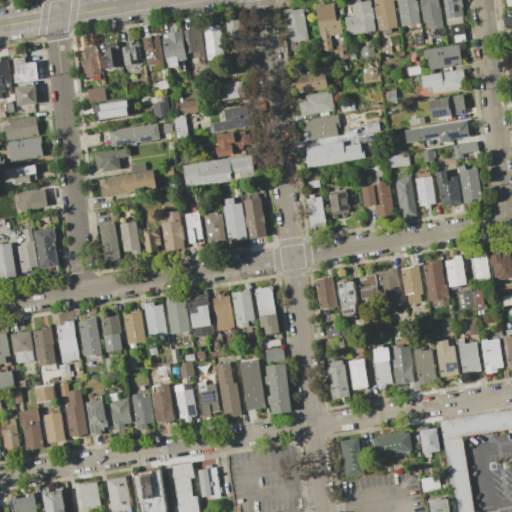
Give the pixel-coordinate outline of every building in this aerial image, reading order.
[(353,15),(350,0),(359,0),(360,1),(369,0),(375,30),(347,35),(344,17),(353,15)] [(392,0),(397,26),(390,27),(390,32),(383,33),(382,28),(378,29),(376,18),(375,18),(373,7),(374,7),(373,0),(392,0)] [(415,0),(419,22),(400,25),(396,0),(415,0)] [(438,0),(442,27),(433,28),(433,30),(428,31),(427,25),(425,26),(424,21),(422,22),(419,0),(438,0)] [(460,0),(462,7),(460,7),(465,40),(451,42),(449,25),(446,25),(442,0),(460,0)] [(315,10),(314,4),(323,3),(323,5),(332,3),(335,21),(339,21),(341,34),(329,36),(331,48),(323,50),(320,37),(319,38),(315,15),(314,15),(313,10),(315,10)] [(291,7),(291,10),(302,8),(307,40),(299,41),(299,45),(294,46),(293,42),(289,43),(283,9),(291,7)] [(510,16),(511,23),(502,25),(501,17),(510,16)] [(224,20),(238,19),(240,46),(226,47),(224,20)] [(219,24),(223,57),(206,59),(202,26),(219,24)] [(200,27),(204,55),(192,57),(191,52),(187,52),(183,30),(200,27)] [(162,37),(162,34),(181,30),(185,59),(182,59),(183,64),(168,67),(167,61),(165,62),(161,38),(162,37)] [(421,34),(422,45),(415,46),(413,35),(421,34)] [(157,35),(162,68),(154,69),(154,63),(146,64),(142,37),(157,35)] [(126,45),(125,42),(128,41),(128,40),(137,38),(140,57),(136,58),(137,62),(123,65),(120,46),(126,45)] [(106,55),(104,44),(116,42),(120,67),(107,69),(107,70),(105,71),(105,69),(103,70),(100,56),(106,55)] [(458,44),(461,64),(429,69),(427,59),(423,59),(422,50),(458,44)] [(83,52),(82,47),(94,45),(99,73),(83,76),(79,52),(83,52)] [(335,47),(345,45),(347,59),(342,59),(342,57),(338,57),(337,52),(336,52),(335,47)] [(390,45),(391,54),(380,56),(379,47),(390,45)] [(360,47),(371,46),(373,55),(361,57),(360,47)] [(243,55),(243,61),(246,61),(246,68),(243,68),(244,73),(232,74),(230,56),(243,55)] [(14,73),(13,58),(23,57),(24,62),(35,61),(37,80),(14,82),(13,73),(14,73)] [(0,61),(7,60),(10,83),(3,84),(4,91),(0,91),(1,98),(0,98),(0,61)] [(418,65),(420,73),(404,76),(402,68),(418,65)] [(376,67),(378,80),(362,83),(360,73),(367,72),(366,69),(376,67)] [(462,69),(463,76),(461,77),(463,89),(432,94),(431,86),(422,88),(420,76),(462,69)] [(324,71),(327,88),(299,92),(296,76),(324,71)] [(215,96),(213,86),(241,81),(244,96),(215,101),(215,98),(213,99),(213,96),(215,96)] [(35,84),(37,104),(16,106),(14,86),(35,84)] [(103,86),(105,98),(87,100),(85,89),(103,86)] [(394,89),(396,102),(384,104),(382,91),(394,89)] [(305,100),(304,95),(330,91),(333,110),(300,115),(298,101),(305,100)] [(461,94),(464,113),(431,118),(427,100),(461,94)] [(166,97),(169,116),(153,117),(152,103),(160,102),(160,97),(166,97)] [(128,99),(130,114),(94,120),(91,105),(128,99)] [(195,100),(197,111),(180,113),(178,102),(195,100)] [(0,104),(12,102),(13,111),(4,113),(4,116),(0,116),(0,104)] [(224,120),(223,109),(246,105),(248,116),(249,125),(210,132),(208,122),(224,120)] [(184,114),(187,136),(174,138),(171,116),(184,114)] [(9,124),(9,120),(35,115),(38,134),(5,140),(2,125),(9,124)] [(300,120),(336,115),(338,126),(335,126),(336,135),(304,141),(300,120)] [(422,116),(423,123),(408,126),(407,119),(422,116)] [(465,119),(468,136),(444,140),(444,141),(438,142),(437,137),(405,142),(403,130),(465,119)] [(378,121),(379,130),(366,133),(364,123),(378,121)] [(155,122),(158,138),(135,141),(135,144),(130,145),(129,142),(109,145),(107,130),(155,122)] [(219,147),(219,144),(217,144),(215,135),(243,130),(244,135),(248,134),(250,143),(242,145),(242,148),(232,150),(233,154),(217,157),(215,148),(219,147)] [(7,141),(39,136),(42,156),(10,161),(7,141)] [(306,155),(305,147),(341,141),(342,146),(359,143),(360,150),(362,149),(364,157),(308,167),(308,165),(306,165),(304,155),(306,155)] [(475,141),(477,150),(460,153),(461,158),(454,159),(452,145),(475,141)] [(128,147),(129,156),(118,157),(120,169),(103,172),(102,167),(96,168),(94,153),(128,147)] [(431,148),(432,160),(423,162),(421,150),(431,148)] [(250,154),(253,175),(185,185),(182,165),(250,154)] [(401,154),(402,157),(408,157),(409,164),(387,168),(386,156),(401,154)] [(143,161),(144,170),(131,172),(129,163),(143,161)] [(0,170),(34,164),(36,172),(28,174),(29,181),(0,187),(0,170)] [(463,166),(464,169),(475,168),(480,198),(462,200),(457,166),(463,166)] [(134,188),(135,191),(101,197),(98,179),(152,170),(154,184),(134,188)] [(445,170),(446,181),(448,180),(448,177),(455,176),(459,203),(440,206),(435,172),(445,170)] [(397,183),(396,179),(403,178),(403,177),(409,175),(416,215),(400,218),(394,183),(397,183)] [(430,176),(434,203),(419,205),(418,202),(417,203),(417,201),(418,201),(414,178),(430,176)] [(317,180),(319,186),(308,188),(307,181),(317,180)] [(387,182),(392,215),(376,217),(374,204),(363,206),(360,187),(387,182)] [(44,188),(47,206),(17,211),(14,193),(44,188)] [(345,189),(348,212),(331,215),(328,191),(345,189)] [(320,196),(324,224),(309,227),(304,199),(320,196)] [(224,205),(223,199),(232,197),(233,204),(240,203),(246,239),(228,242),(222,206),(224,205)] [(259,198),(265,236),(248,239),(242,201),(259,198)] [(166,221),(164,212),(178,210),(184,247),(164,251),(159,222),(166,221)] [(197,212),(202,241),(188,243),(183,214),(197,212)] [(212,212),(213,215),(220,213),(224,238),(207,241),(202,214),(212,212)] [(134,221),(140,252),(133,254),(132,249),(124,251),(123,248),(122,249),(121,245),(123,245),(122,239),(120,240),(120,236),(121,235),(119,223),(134,221)] [(113,222),(119,258),(105,260),(99,225),(113,222)] [(44,229),(43,227),(49,226),(49,228),(53,227),(55,240),(53,240),(57,265),(39,268),(33,231),(44,229)] [(156,226),(158,235),(154,236),(155,237),(158,236),(159,244),(156,244),(157,251),(144,253),(140,229),(156,226)] [(20,246),(20,243),(25,242),(22,229),(30,227),(37,266),(29,267),(30,271),(20,272),(16,246),(20,246)] [(0,243),(11,242),(16,276),(0,278),(0,243)] [(498,250),(498,253),(507,251),(511,277),(494,280),(489,251),(498,250)] [(484,253),(488,276),(482,277),(482,280),(477,280),(477,278),(474,279),(470,256),(484,253)] [(460,255),(465,286),(449,289),(444,260),(453,259),(452,256),(460,255)] [(432,263),(432,261),(439,260),(440,262),(441,262),(447,297),(428,300),(422,265),(432,263)] [(417,265),(422,301),(407,304),(405,294),(403,294),(399,268),(417,265)] [(394,267),(400,304),(391,305),(390,303),(381,304),(377,272),(387,271),(387,268),(394,267)] [(374,274),(377,296),(361,298),(358,276),(374,274)] [(331,276),(336,306),(328,308),(329,313),(322,314),(322,309),(320,309),(314,279),(331,276)] [(351,278),(356,313),(341,315),(335,280),(351,278)] [(510,283),(511,294),(498,296),(496,285),(510,283)] [(254,289),(270,286),(274,314),(275,314),(278,332),(264,334),(263,326),(259,327),(254,289)] [(480,289),(483,308),(475,310),(472,291),(480,289)] [(249,290),(254,319),(248,320),(248,327),(236,329),(230,292),(249,290)] [(470,291),(473,307),(459,310),(456,293),(470,291)] [(186,300),(193,298),(193,295),(206,293),(212,334),(192,337),(186,300)] [(216,298),(215,295),(222,294),(223,296),(229,295),(234,328),(232,329),(233,336),(223,338),(222,330),(217,331),(211,298),(216,298)] [(511,294),(511,303),(503,305),(502,296),(511,294)] [(176,298),(176,301),(184,300),(189,334),(181,335),(181,332),(170,334),(164,300),(176,298)] [(153,302),(153,305),(161,304),(166,335),(147,338),(142,304),(153,302)] [(129,313),(129,311),(139,309),(145,341),(127,344),(122,314),(129,313)] [(117,315),(122,349),(105,351),(100,317),(117,315)] [(84,320),(84,318),(94,316),(101,355),(83,358),(76,321),(84,320)] [(451,319),(453,332),(443,334),(441,321),(451,319)] [(63,324),(62,322),(72,321),(78,353),(71,354),(72,361),(61,363),(55,326),(63,324)] [(475,323),(477,334),(469,335),(467,324),(475,323)] [(42,329),(41,326),(50,325),(53,345),(52,345),(55,362),(53,363),(54,369),(41,371),(40,364),(38,365),(35,348),(34,348),(31,330),(42,329)] [(337,328),(339,336),(326,338),(324,330),(337,328)] [(29,331),(33,359),(15,362),(13,352),(11,352),(9,334),(29,331)] [(0,332),(5,332),(8,355),(3,356),(4,362),(0,362),(0,332)] [(501,336),(507,335),(507,336),(511,335),(511,369),(507,370),(501,336)] [(462,338),(463,344),(475,342),(480,370),(462,373),(457,339),(462,338)] [(480,339),(485,338),(486,340),(498,338),(502,366),(496,367),(496,372),(485,374),(480,339)] [(446,339),(447,346),(452,345),(456,373),(451,374),(452,377),(445,378),(445,375),(439,376),(434,341),(446,339)] [(399,344),(399,347),(409,346),(413,382),(394,384),(390,345),(399,344)] [(282,347),(284,361),(265,363),(263,349),(282,347)] [(376,349),(376,347),(382,347),(382,348),(387,347),(389,360),(387,360),(391,383),(375,385),(372,362),(374,362),(372,349),(376,349)] [(177,348),(179,362),(171,363),(169,349),(177,348)] [(419,349),(419,350),(430,349),(434,377),(427,378),(428,382),(417,384),(412,350),(419,349)] [(183,355),(192,353),(193,359),(183,361),(183,355)] [(135,356),(137,369),(127,370),(126,357),(135,356)] [(113,357),(115,371),(106,373),(103,359),(113,357)] [(362,358),(367,387),(352,389),(347,361),(362,358)] [(256,359),(264,407),(246,410),(238,362),(256,359)] [(328,366),(327,362),(331,362),(330,359),(333,359),(333,361),(342,359),(348,395),(331,398),(326,367),(328,366)] [(191,362),(193,375),(180,377),(178,363),(191,362)] [(228,362),(232,382),(235,382),(240,414),(223,417),(215,364),(228,362)] [(265,376),(264,366),(284,363),(290,411),(269,414),(268,403),(266,404),(266,396),(269,396),(268,384),(265,384),(264,376),(265,376)] [(67,364),(69,376),(64,377),(64,379),(60,379),(58,366),(67,364)] [(168,364),(170,377),(157,379),(155,366),(168,364)] [(0,371),(10,370),(13,386),(0,388),(0,371)] [(204,381),(205,385),(214,383),(218,410),(209,412),(210,414),(202,416),(196,382),(204,381)] [(66,383),(67,395),(60,396),(59,384),(66,383)] [(153,391),(152,388),(157,387),(157,385),(169,383),(174,418),(169,419),(170,423),(161,425),(160,421),(155,421),(151,392),(153,391)] [(190,383),(195,415),(191,416),(192,420),(184,421),(183,417),(178,417),(173,386),(190,383)] [(43,387),(45,397),(37,398),(36,388),(43,387)] [(19,389),(21,402),(13,403),(12,390),(19,389)] [(70,406),(67,391),(80,389),(87,433),(69,436),(64,407),(70,406)] [(140,393),(140,391),(148,390),(153,422),(145,423),(146,428),(135,429),(130,394),(140,393)] [(115,392),(117,399),(126,398),(130,421),(122,423),(123,428),(113,430),(107,394),(115,392)] [(89,401),(89,400),(94,399),(94,400),(102,399),(105,419),(106,419),(107,425),(99,426),(100,433),(90,435),(85,402),(89,401)] [(37,408),(39,420),(37,421),(41,447),(24,450),(18,411),(37,408)] [(511,428),(461,436),(472,511),(453,511),(446,470),(439,421),(511,408),(511,428)] [(59,412),(64,439),(46,442),(42,414),(59,412)] [(0,425),(8,424),(7,419),(13,418),(19,446),(6,449),(3,435),(1,436),(0,431),(0,425)] [(424,456),(424,452),(423,452),(419,429),(436,427),(440,450),(430,451),(431,455),(424,456)] [(409,432),(411,450),(375,455),(373,437),(409,432)] [(340,439),(358,437),(364,473),(346,476),(345,471),(343,472),(339,446),(341,445),(340,439)] [(190,463),(193,477),(188,478),(191,496),(195,496),(197,511),(174,511),(173,506),(177,505),(172,477),(168,478),(166,466),(190,463)] [(215,467),(219,497),(209,498),(209,496),(201,497),(197,470),(215,467)] [(160,470),(166,511),(138,511),(133,474),(160,470)] [(125,476),(130,508),(111,511),(106,479),(125,476)] [(438,476),(440,490),(423,493),(420,479),(438,476)] [(96,481),(100,505),(82,508),(79,484),(96,481)] [(61,489),(64,511),(44,511),(41,492),(61,489)] [(14,496),(15,498),(28,496),(28,493),(33,492),(35,511),(11,511),(9,496),(14,496)] [(428,511),(427,501),(448,498),(450,511),(428,511)]
